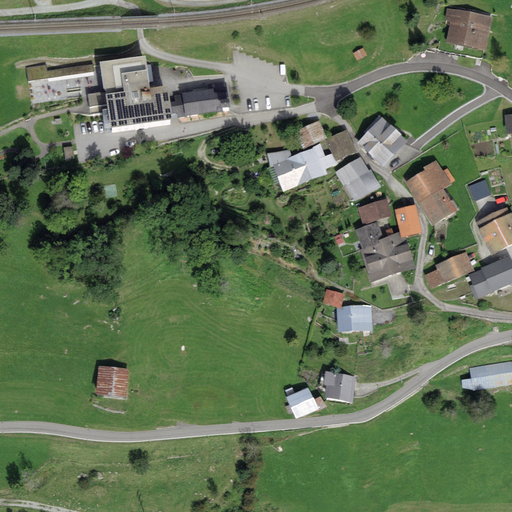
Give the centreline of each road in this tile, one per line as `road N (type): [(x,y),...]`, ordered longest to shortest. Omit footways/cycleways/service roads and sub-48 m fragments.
road 1 (tertiary): [(0,431),(212,432),(355,419),(465,350),(511,335)]
road 2 (residential): [(511,316),(449,306),(423,292),(423,218),(384,175)]
road 3 (residential): [(501,90),(457,70),(420,67),(329,97)]
road 4 (track): [(116,0),(138,13),(148,48),(230,69)]
road 5 (residential): [(384,175),(501,90)]
